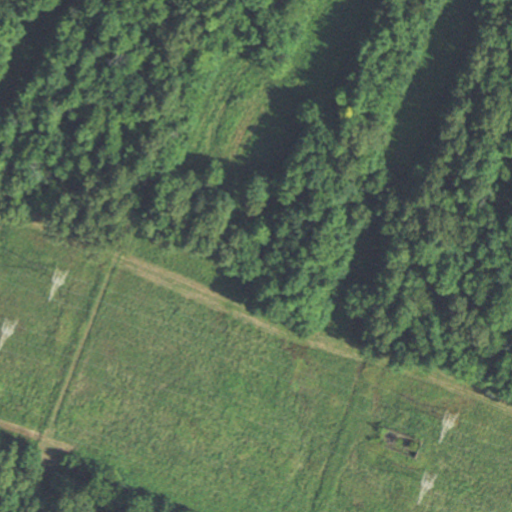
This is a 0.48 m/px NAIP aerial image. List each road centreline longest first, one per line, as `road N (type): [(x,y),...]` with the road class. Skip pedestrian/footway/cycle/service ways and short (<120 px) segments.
road 1 (residential): [(145,192),(215,0)]
road 2 (residential): [(472,161),(511,43)]
